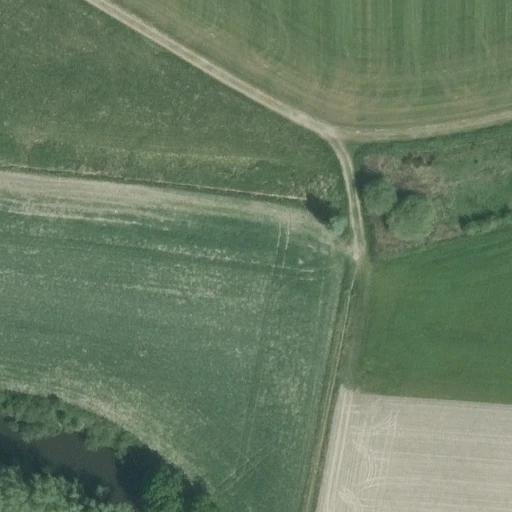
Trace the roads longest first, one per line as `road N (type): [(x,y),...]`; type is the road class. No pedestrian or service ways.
road 1 (track): [(336,136),(97,0)]
road 2 (track): [(511,108),(336,136)]
road 3 (track): [(359,267),(336,136)]
